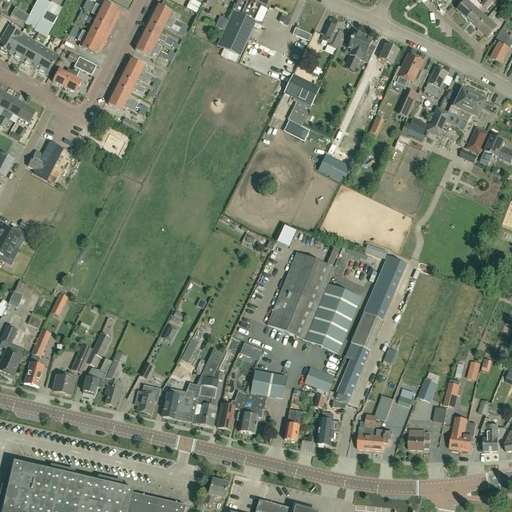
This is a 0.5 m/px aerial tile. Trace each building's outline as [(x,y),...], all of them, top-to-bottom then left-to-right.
[(59,14),(49,9),(51,5),(41,0),(38,0),(25,24),(35,30),(34,31),(47,38),(54,25),(59,14)] [(113,19),(119,9),(101,0),(100,0),(95,10),(113,19)] [(163,0),(180,9),(184,0),(163,0)] [(248,0),(241,15),(254,21),(260,7),(262,8),(266,10),(267,8),(266,8),(269,0),(248,0)] [(490,0),(486,0),(482,5),(486,9),(493,2),(490,0)] [(468,21),(478,10),(467,1),(457,12),(468,21)] [(179,12),(160,3),(155,13),(173,22),(179,12)] [(108,29),(113,19),(95,10),(90,20),(108,29)] [(478,30),(488,19),(478,10),(468,21),(478,30)] [(217,46),(224,50),(221,57),(235,64),(238,57),(240,58),(257,22),(254,21),(241,15),(233,11),(217,46)] [(502,11),(497,20),(503,23),(508,14),(502,11)] [(173,22),(155,13),(150,23),(169,32),(173,22)] [(0,40),(1,41),(9,29),(12,22),(1,16),(0,18),(0,40)] [(347,35),(342,33),(345,26),(338,23),(330,19),(323,36),(321,41),(328,44),(327,47),(338,52),(347,35)] [(498,28),(488,19),(478,30),(488,40),(498,28)] [(108,29),(90,20),(85,31),(103,40),(108,29)] [(169,32),(150,23),(146,32),(164,42),(169,32)] [(10,55),(21,35),(9,29),(1,41),(0,43),(0,49),(1,50),(0,50),(0,51),(6,55),(7,53),(10,55)] [(103,40),(85,31),(80,41),(98,50),(103,40)] [(164,42),(146,32),(141,42),(159,51),(164,42)] [(370,47),(372,43),(363,39),(364,37),(355,33),(347,49),(352,52),(349,57),(360,62),(360,61),(368,65),(369,62),(375,49),(370,47)] [(22,62),(34,42),(21,35),(10,55),(15,58),(14,59),(18,62),(19,60),(22,62)] [(510,51),(511,46),(511,42),(508,40),(504,47),(500,45),(499,44),(499,43),(496,42),(494,46),(498,48),(492,59),(502,65),(510,51)] [(93,61),(98,50),(80,41),(75,51),(93,61)] [(34,69),(46,49),(34,42),(22,62),(25,64),(25,66),(29,68),(30,67),(34,69)] [(159,51),(141,42),(135,52),(154,61),(159,51)] [(379,60),(393,66),(399,51),(385,45),(379,60)] [(58,57),(46,49),(34,69),(39,72),(38,73),(42,76),(43,74),(47,77),(58,57)] [(76,65),(80,58),(79,58),(70,54),(67,60),(76,65)] [(152,65),(134,56),(128,66),(147,75),(152,65)] [(409,56),(402,70),(398,68),(389,87),(395,89),(399,80),(410,85),(412,82),(414,82),(415,82),(419,74),(418,72),(423,63),(409,56)] [(82,83),(76,80),(80,72),(92,77),(97,67),(80,58),(76,65),(73,72),(64,89),(76,95),(82,83)] [(376,75),(380,65),(372,62),(368,73),(376,75)] [(142,85),(147,75),(128,66),(124,75),(142,85)] [(427,85),(428,85),(424,93),(438,100),(445,85),(443,84),(447,74),(435,68),(427,85)] [(64,89),(73,72),(68,70),(65,74),(59,71),(53,83),(64,89)] [(137,94),(142,85),(124,75),(119,85),(137,94)] [(300,80),(293,76),(284,95),(312,107),(320,89),(312,85),(311,89),(299,83),(300,80)] [(137,94),(119,85),(114,95),(132,104),(137,94)] [(396,114),(408,120),(419,96),(407,90),(396,114)] [(463,120),(474,94),(467,91),(466,93),(462,91),(454,108),(462,112),(459,118),(463,120)] [(481,98),(474,94),(463,120),(467,123),(471,116),(477,119),(485,102),(481,99),(481,98)] [(132,104),(114,95),(109,105),(127,114),(132,104)] [(0,108),(8,113),(15,102),(4,96),(0,103),(0,108)] [(19,119),(25,108),(15,102),(8,113),(19,119)] [(36,114),(25,108),(19,119),(29,125),(36,114)] [(437,109),(427,132),(438,137),(448,115),(437,109)] [(373,130),(380,132),(384,117),(377,115),(373,130)] [(139,134),(142,128),(125,119),(122,125),(139,134)] [(428,126),(413,119),(408,128),(423,136),(428,126)] [(9,122),(5,120),(1,127),(5,129),(9,122)] [(8,137),(10,138),(19,144),(26,131),(21,129),(17,135),(13,133),(11,132),(8,137)] [(470,150),(479,155),(488,134),(479,130),(470,150)] [(492,137),(485,153),(480,164),(489,168),(493,165),(496,158),(510,165),(511,161),(511,153),(502,149),(505,144),(492,137)] [(463,151),(460,158),(475,165),(478,158),(463,151)] [(54,162),(48,159),(36,153),(28,167),(47,177),(54,162)] [(14,162),(0,154),(0,176),(5,179),(11,168),(14,162)] [(18,230),(15,235),(3,229),(0,233),(0,241),(14,249),(19,238),(25,241),(28,236),(18,230)] [(36,244),(41,234),(35,232),(31,241),(36,244)] [(281,232),(277,241),(283,243),(286,234),(281,232)] [(14,262),(9,259),(14,249),(0,241),(0,254),(4,257),(1,262),(12,267),(14,262)] [(338,355),(361,298),(328,284),(334,269),(297,254),(268,326),(338,355)] [(353,335),(354,336),(345,357),(349,359),(351,359),(336,394),(334,394),(344,371),(339,369),(335,379),(330,392),(326,404),(333,406),(333,408),(339,409),(340,404),(347,406),(370,352),(369,351),(373,343),(379,327),(378,327),(380,322),(382,323),(401,280),(387,274),(370,314),(364,311),(353,335)] [(55,304),(51,314),(58,318),(63,308),(55,304)] [(108,319),(115,322),(117,316),(110,313),(108,319)] [(17,331),(8,327),(1,342),(10,346),(17,331)] [(172,329),(169,341),(174,343),(178,331),(172,329)] [(45,367),(39,365),(41,359),(45,349),(51,335),(42,332),(36,345),(32,355),(30,363),(24,385),(39,389),(45,367)] [(101,335),(93,351),(86,365),(94,369),(99,359),(101,360),(112,340),(101,335)] [(86,365),(93,351),(82,346),(71,371),(81,376),(86,365)] [(224,373),(223,372),(231,354),(227,353),(229,348),(227,347),(216,371),(215,374),(214,374),(213,380),(203,378),(201,388),(199,397),(215,400),(218,382),(222,383),(224,373)] [(22,357),(7,351),(0,366),(0,371),(13,377),(22,357)] [(114,361),(105,380),(117,383),(125,367),(123,366),(128,356),(118,352),(114,362),(114,361)] [(388,353),(383,365),(389,368),(395,356),(388,353)] [(473,361),(469,378),(479,380),(483,363),(473,361)] [(153,367),(146,364),(140,377),(146,381),(153,367)] [(330,392),(335,379),(310,369),(304,385),(329,394),(329,392),(330,392)] [(74,381),(76,376),(58,372),(57,377),(54,393),(71,397),(74,381)] [(102,382),(99,381),(102,374),(97,372),(93,380),(86,379),(83,392),(84,393),(83,394),(90,396),(91,394),(95,395),(97,388),(101,389),(102,382)] [(255,372),(250,394),(283,400),(287,378),(255,372)] [(117,383),(105,380),(104,385),(108,385),(105,396),(108,397),(106,405),(115,407),(117,399),(120,400),(123,391),(117,389),(119,383),(117,383)] [(419,400),(430,404),(438,386),(427,381),(419,400)] [(460,383),(451,381),(444,407),(454,409),(460,383)] [(163,418),(193,424),(199,397),(201,388),(189,384),(186,393),(170,390),(169,395),(168,394),(166,402),(163,418)] [(151,415),(154,403),(158,404),(161,390),(144,387),(142,392),(139,392),(136,404),(140,404),(138,412),(151,415)] [(375,437),(373,437),(374,429),(375,430),(378,418),(385,420),(393,400),(394,400),(397,391),(390,389),(387,398),(381,396),(374,417),(367,416),(366,423),(361,423),(360,428),(359,436),(358,451),(371,452),(373,437),(375,437)] [(231,431),(235,410),(239,411),(246,395),(238,392),(234,402),(231,402),(230,407),(222,405),(217,429),(231,431)] [(398,405),(407,408),(405,416),(410,418),(414,406),(411,405),(414,397),(402,393),(398,405)] [(258,418),(256,418),(260,397),(246,395),(239,411),(238,414),(237,422),(241,422),(239,433),(255,436),(258,418)] [(325,399),(317,397),(314,409),(322,411),(325,399)] [(478,414),(487,417),(491,404),(482,401),(478,414)] [(215,408),(198,405),(194,424),(213,428),(216,413),(214,412),(215,408)] [(435,406),(431,420),(442,424),(446,415),(445,414),(446,410),(435,406)] [(299,427),(294,426),(296,412),(289,411),(284,441),(296,443),(299,427)] [(333,441),(335,432),(332,432),(333,422),(334,416),(322,415),(321,421),(320,420),(317,446),(330,447),(330,440),(333,441)] [(499,453),(498,440),(498,428),(490,428),(490,421),(486,419),(481,432),(487,434),(487,440),(483,440),(484,453),(499,453)] [(453,435),(450,451),(452,451),(452,453),(458,454),(458,452),(460,452),(463,437),(466,437),(468,424),(469,424),(469,422),(456,420),(453,435)] [(384,453),(385,438),(387,424),(378,423),(377,438),(375,437),(373,437),(371,452),(384,453)] [(463,437),(460,452),(462,453),(463,454),(468,455),(468,454),(471,454),(471,453),(473,439),(476,425),(469,424),(468,424),(466,437),(463,437)] [(410,431),(409,438),(408,451),(424,452),(425,446),(430,446),(430,434),(426,434),(426,431),(410,431)] [(184,511),(186,507),(133,495),(134,491),(13,463),(11,476),(6,475),(4,486),(8,487),(2,510),(1,511),(184,511)] [(212,480),(208,496),(207,495),(204,505),(212,507),(214,497),(224,500),(228,484),(212,480)] [(297,511),(259,501),(256,511),(297,511)]
